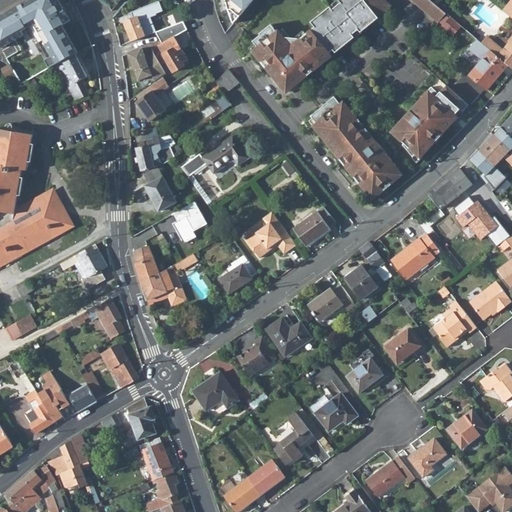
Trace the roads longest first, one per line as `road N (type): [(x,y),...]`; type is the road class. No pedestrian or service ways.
road 1 (residential): [(164,375),(119,260),(108,67),(86,0)]
road 2 (residential): [(366,229),(234,61),(205,0)]
road 3 (residential): [(366,229),(164,375)]
road 4 (residential): [(511,87),(452,157),(366,229)]
road 5 (residential): [(0,485),(63,431),(164,375)]
road 6 (residential): [(276,511),(415,407)]
road 7 (residential): [(207,511),(164,375)]
